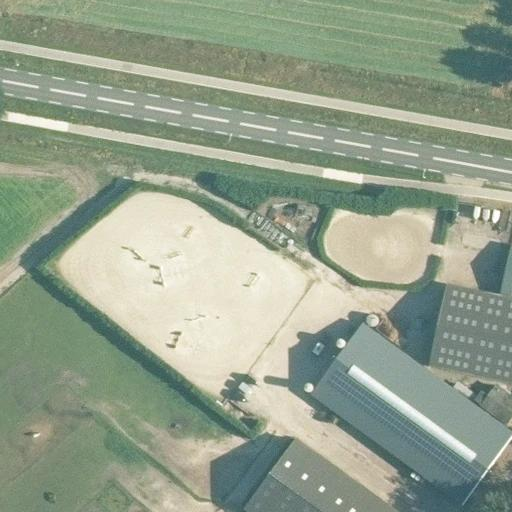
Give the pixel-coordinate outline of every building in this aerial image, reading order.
[(134,228),(152,248),(165,236),(147,216),(134,228)] [(448,287),(431,365),(511,382),(511,246),(507,266),(501,297),(448,287)] [(187,264),(200,276),(208,268),(195,256),(187,264)] [(311,395),(463,506),(511,439),(511,432),(363,324),(311,395)] [(395,511),(296,440),(246,509),(249,511),(395,511)]
